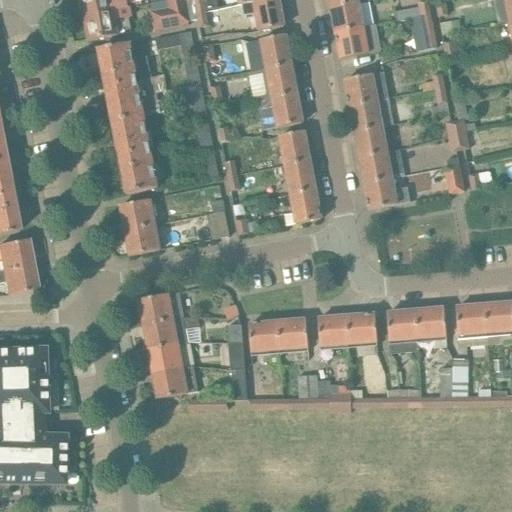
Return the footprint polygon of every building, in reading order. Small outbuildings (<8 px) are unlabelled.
[(79,0),(83,17),(126,9),(128,9),(125,0),(79,0)] [(184,0),(172,0),(169,1),(171,8),(150,13),(153,30),(189,23),(188,22),(184,0)] [(184,0),(188,22),(197,20),(196,14),(193,0),(184,0)] [(198,13),(199,13),(206,12),(203,0),(193,0),(196,14),(198,13)] [(283,28),(278,0),(267,0),(241,5),(243,16),(255,14),(258,33),(283,28)] [(494,0),(499,24),(507,22),(503,0),(494,0)] [(421,17),(429,16),(431,15),(428,1),(417,3),(418,8),(394,13),(396,22),(421,17)] [(448,16),(445,2),(435,4),(438,18),(448,16)] [(357,3),(330,8),(335,34),(361,29),(362,29),(357,3)] [(126,9),(83,17),(88,42),(130,34),(126,9)] [(196,14),(197,20),(198,29),(209,27),(206,12),(199,13),(198,13),(196,14)] [(429,16),(421,17),(424,32),(432,31),(431,29),(429,16)] [(378,53),(373,27),(362,29),(361,29),(335,34),(340,61),(378,53)] [(155,40),(158,51),(181,47),(181,46),(193,44),(190,33),(179,35),(155,40)] [(260,41),(266,71),(291,66),(285,37),(260,41)] [(456,57),(453,42),(443,44),(446,59),(456,57)] [(181,47),(183,57),(195,55),(193,45),(193,44),(181,46),(181,47)] [(97,51),(111,123),(143,117),(158,114),(154,94),(166,92),(163,75),(151,77),(147,57),(132,60),(129,45),(97,51)] [(216,60),(212,46),(202,48),(205,62),(216,60)] [(185,66),(187,77),(198,75),(196,64),(185,66)] [(266,71),(271,100),(296,95),(291,66),(286,67),(266,71)] [(344,81),(350,108),(375,103),(389,100),(384,74),(344,81)] [(442,74),(432,76),(435,92),(445,89),(442,74)] [(187,77),(189,88),(200,85),(198,75),(187,77)] [(454,99),(463,97),(460,83),(451,84),(454,99)] [(223,102),(220,86),(210,88),(213,104),(223,102)] [(435,92),(437,106),(448,104),(445,89),(435,92)] [(191,97),(193,108),(204,106),(202,95),(191,97)] [(296,95),(271,100),(277,129),(302,124),(296,95)] [(458,123),(465,122),(467,121),(464,107),(472,106),(471,97),(463,98),(463,97),(454,99),(458,123)] [(380,129),(394,126),(389,100),(375,103),(350,108),(354,134),(380,129)] [(193,109),(195,119),(206,116),(204,106),(193,108),(193,109)] [(111,123),(125,196),(157,189),(143,117),(111,123)] [(467,132),(465,122),(458,123),(455,123),(457,134),(460,133),(467,132)] [(445,125),(448,142),(458,141),(457,134),(455,123),(445,125)] [(197,128),(199,139),(210,137),(208,126),(197,128)] [(230,140),(228,127),(217,129),(220,142),(230,140)] [(354,134),(359,159),(385,154),(380,129),(354,134)] [(467,132),(457,134),(458,141),(460,152),(470,150),(467,132)] [(279,138),(285,167),(309,162),(304,133),(279,138)] [(199,139),(201,150),(212,147),(210,137),(199,139)] [(458,141),(448,142),(450,154),(460,152),(458,141)] [(385,154),(359,159),(364,185),(390,180),(405,177),(400,152),(385,154)] [(202,159),(204,169),(216,167),(214,156),(202,159)] [(0,161),(0,236),(18,233),(4,161),(0,161)] [(285,167),(290,196),(315,191),(309,162),(285,167)] [(224,165),(227,178),(237,176),(235,163),(224,165)] [(204,169),(206,180),(218,178),(216,167),(204,169)] [(430,185),(446,182),(449,195),(449,196),(454,195),(462,194),(464,193),(459,167),(444,170),(428,173),(430,185)] [(481,190),(478,175),(469,177),(472,192),(481,190)] [(237,176),(227,178),(230,193),(240,191),(237,176)] [(406,190),(392,192),(390,180),(364,185),(369,211),(409,204),(406,190)] [(320,221),(315,191),(290,196),(296,226),(320,221)] [(224,213),(222,199),(210,202),(213,215),(224,213)] [(120,207),(124,232),(154,226),(150,202),(120,207)] [(224,213),(213,215),(207,216),(212,241),(229,238),(224,213)] [(248,235),(245,222),(236,224),(239,237),(248,235)] [(159,252),(154,226),(124,232),(129,258),(159,252)] [(209,231),(195,233),(197,243),(211,240),(209,231)] [(0,246),(0,256),(3,272),(33,266),(28,241),(0,246)] [(33,266),(3,272),(0,272),(0,284),(5,283),(8,297),(38,292),(33,266)] [(138,302),(143,327),(183,320),(178,294),(138,302)] [(511,304),(484,307),(487,335),(511,333),(511,304)] [(238,318),(234,307),(225,311),(228,321),(238,318)] [(487,335),(484,307),(456,309),(459,350),(467,349),(466,347),(487,345),(487,335)] [(418,340),(446,338),(444,310),(415,312),(418,340)] [(418,340),(415,312),(387,315),(390,354),(418,352),(418,350),(418,340)] [(346,318),(348,347),(377,344),(375,316),(346,318)] [(320,349),(348,347),(346,318),(318,320),(320,349)] [(143,327),(147,351),(177,346),(188,344),(185,330),(198,329),(197,321),(183,320),(143,327)] [(277,324),(279,351),(308,349),(306,321),(277,324)] [(263,353),(279,351),(277,324),(248,326),(251,354),(263,353)] [(229,344),(231,344),(242,344),(241,326),(228,327),(229,344)] [(242,344),(231,344),(229,344),(231,371),(235,371),(244,370),(242,344)] [(181,370),(177,346),(147,351),(152,375),(181,370)] [(44,363),(43,351),(0,352),(0,485),(9,485),(9,486),(22,486),(64,486),(64,471),(73,472),(74,452),(64,451),(64,438),(42,438),(41,415),(46,415),(45,383),(54,383),(54,363),(44,363)] [(475,399),(479,399),(479,386),(468,386),(469,361),(457,361),(453,361),(453,369),(452,385),(452,399),(454,399),(475,399)] [(503,361),(493,362),(494,379),(504,379),(503,361)] [(192,368),(181,370),(152,375),(157,401),(197,393),(192,368)] [(452,369),(441,369),(440,399),(452,399),(452,385),(453,369),(452,369)] [(246,400),(244,370),(235,371),(231,371),(234,401),(246,400)] [(316,382),(316,378),(299,378),(299,401),(308,401),(316,401),(316,382)] [(330,396),(329,381),(316,382),(316,401),(319,401),(330,401),(330,396)] [(400,391),(400,400),(413,400),(421,400),(421,391),(400,391)] [(351,406),(352,406),(352,401),(351,396),(330,396),(330,401),(330,407),(341,406),(351,406)] [(496,409),(511,409),(511,398),(496,399),(496,409)] [(424,410),(434,410),(434,399),(424,400),(424,410)] [(434,410),(455,410),(454,399),(452,399),(440,399),(434,399),(434,410)] [(455,410),(475,410),(475,399),(454,399),(455,410)] [(475,410),(486,409),(485,399),(479,399),(475,399),(475,410)] [(486,409),(496,409),(496,399),(485,399),(486,409)] [(373,411),(373,400),(353,401),(352,401),(352,406),(352,411),(373,411)] [(383,411),(383,400),(373,400),(373,411),(383,411)] [(393,411),(393,400),(387,400),(383,400),(383,411),(393,411)] [(393,411),(414,410),(413,400),(400,400),(393,400),(393,411)] [(414,410),(424,410),(424,400),(421,400),(413,400),(414,410)] [(218,401),(208,402),(208,412),(218,412),(218,401)] [(218,412),(229,412),(229,401),(218,401),(218,412)] [(257,402),(257,412),(264,412),(282,412),(282,401),(257,402)] [(299,401),(282,401),(282,412),(308,412),(308,401),(299,401)] [(319,412),(319,401),(316,401),(308,401),(308,412),(319,412)] [(330,411),(330,407),(330,401),(319,401),(319,412),(330,411)] [(197,402),(187,402),(187,412),(197,412),(197,402)] [(208,402),(197,402),(197,412),(208,412),(208,402)] [(341,417),(341,406),(330,407),(330,411),(330,417),(341,417)] [(341,417),(352,417),(352,411),(352,406),(351,406),(341,406),(341,417)] [(161,452),(159,488),(218,491),(219,485),(232,486),(232,480),(244,480),(244,486),(246,486),(246,480),(258,481),(258,487),(274,488),(274,482),(286,482),(285,488),(298,489),(297,495),(313,496),(313,490),(326,491),(325,497),(327,497),(327,491),(340,491),(339,497),(355,498),(355,492),(367,493),(368,487),(380,487),(380,494),(381,494),(382,488),(394,488),(394,494),(410,495),(410,491),(426,492),(426,496),(454,498),(453,504),(469,504),(469,498),(481,499),(481,505),(483,505),(483,499),(495,500),(495,506),(510,507),(511,501),(511,500),(511,456),(510,456),(510,462),(458,460),(459,454),(354,448),(354,454),(303,451),(303,445),(219,441),(218,455),(161,452)]
